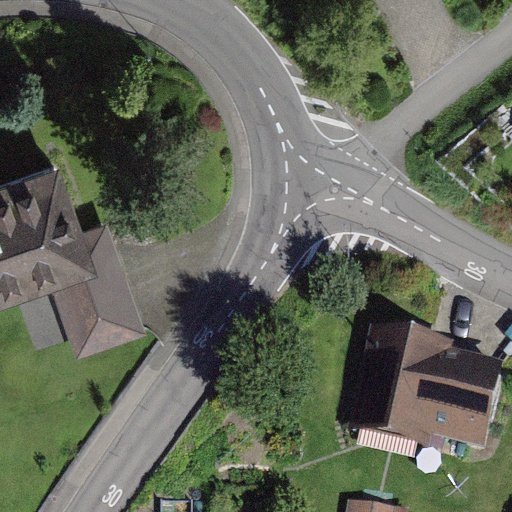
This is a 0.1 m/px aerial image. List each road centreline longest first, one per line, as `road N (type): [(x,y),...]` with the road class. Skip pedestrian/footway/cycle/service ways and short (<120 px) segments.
road 1 (residential): [(98,511),(312,187)]
road 2 (residential): [(312,187),(375,148),(511,38)]
road 3 (residential): [(312,187),(248,63),(178,0)]
road 4 (residential): [(312,187),(382,208),(511,281)]
